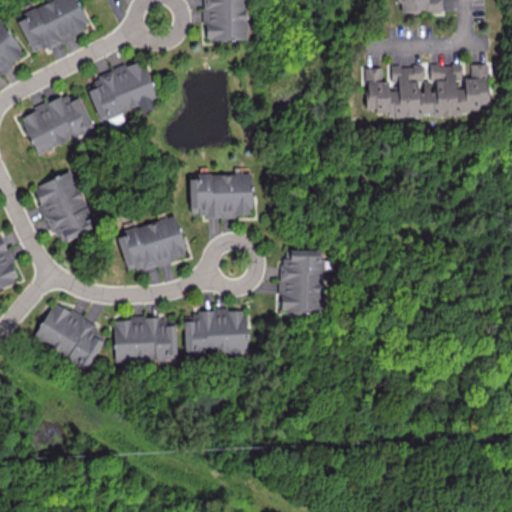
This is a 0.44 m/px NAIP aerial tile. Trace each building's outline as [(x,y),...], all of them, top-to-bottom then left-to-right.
[(32,54),(88,28),(75,0),(46,0),(21,12),(24,17),(17,20),(32,54)] [(247,38),(246,0),(202,0),(203,39),(247,38)] [(400,12),(441,10),(440,0),(392,0),(392,3),(399,2),(400,12)] [(0,70),(24,53),(0,20),(0,70)] [(97,119),(137,107),(138,112),(157,106),(142,60),(84,79),(97,119)] [(365,109),(374,109),(375,115),(430,114),(430,115),(477,114),(476,106),(486,106),(485,77),(460,77),(459,63),(386,66),(387,80),(381,80),(380,66),(364,67),(365,109)] [(35,152),(92,128),(76,90),(19,114),(35,152)] [(95,227),(71,170),(32,186),(56,243),(95,227)] [(250,216),(250,173),(188,173),(188,212),(199,212),(199,216),(250,216)] [(122,228),(124,235),(116,237),(126,272),(185,256),(174,214),(122,228)] [(0,285),(16,279),(0,237),(0,285)] [(322,312),(321,257),(318,257),(318,248),(288,248),(288,260),(278,260),(278,312),(322,312)] [(31,339),(86,368),(105,330),(50,302),(31,339)] [(181,311),(184,354),(227,352),(245,351),(243,308),(181,311)] [(113,360),(175,359),(174,316),(127,317),(127,319),(112,319),(113,360)]
